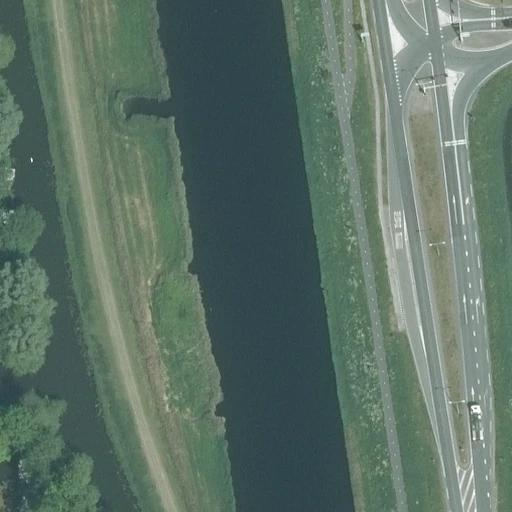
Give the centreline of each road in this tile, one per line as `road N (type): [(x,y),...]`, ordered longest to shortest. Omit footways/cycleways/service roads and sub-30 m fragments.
road 1 (primary): [(484,511),(482,436),(434,45)]
road 2 (primary): [(385,53),(458,511)]
